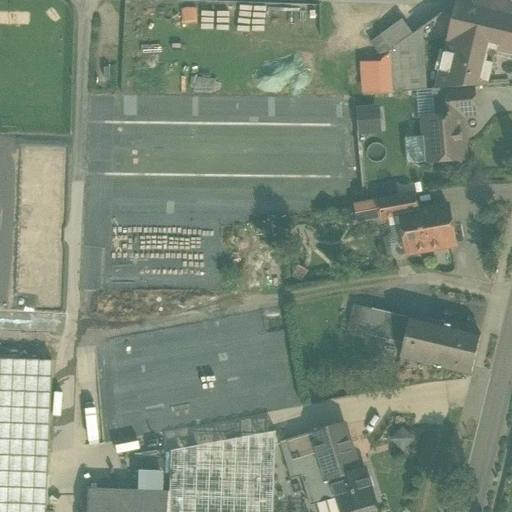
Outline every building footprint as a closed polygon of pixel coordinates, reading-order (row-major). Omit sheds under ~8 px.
[(511,0),(472,0),(471,5),(459,2),(450,40),(450,41),(493,51),(496,51),(511,55),(511,13),(511,12),(511,0)] [(410,36),(399,20),(370,44),(380,59),(381,60),(390,55),(393,93),(427,91),(418,30),(410,36)] [(490,63),(493,51),(450,41),(450,40),(449,39),(437,89),(474,87),(487,85),(493,64),(490,63)] [(380,64),(359,63),(362,93),(393,93),(390,55),(381,60),(380,59),(380,64)] [(437,89),(432,90),(434,118),(461,116),(461,117),(476,116),(474,87),(437,89)] [(379,132),(378,103),(352,105),(353,133),(379,132)] [(434,118),(423,119),(424,137),(426,163),(464,160),(461,117),(461,116),(434,118)] [(406,164),(426,163),(424,137),(404,138),(406,164)] [(414,195),(378,202),(381,217),(382,220),(400,216),(399,215),(417,212),(414,195)] [(381,217),(378,202),(354,206),(358,221),(381,217)] [(443,214),(450,218),(448,206),(442,207),(443,214)] [(417,212),(399,215),(400,216),(403,235),(411,240),(413,253),(455,245),(450,218),(443,214),(442,207),(417,212)] [(411,240),(403,235),(407,254),(413,253),(411,240)] [(370,312),(354,308),(349,328),(366,332),(370,312)] [(410,318),(371,309),(370,312),(366,332),(365,335),(404,344),(410,318)] [(480,334),(410,317),(410,318),(404,344),(400,359),(470,375),(480,334)] [(46,511),(52,362),(0,359),(0,511),(46,511)] [(343,424),(335,426),(335,428),(334,429),(340,446),(349,443),(343,424)] [(339,511),(348,511),(375,504),(364,469),(348,473),(345,463),(352,461),(353,457),(349,443),(340,446),(334,429),(335,428),(335,426),(310,433),(325,482),(330,480),(335,499),(339,511)] [(169,493),(167,493),(166,511),(272,511),(275,432),(171,451),(169,493)] [(316,504),(335,499),(330,480),(325,482),(310,433),(279,443),(291,479),(301,476),(310,506),(316,504)] [(140,474),(139,491),(162,492),(162,475),(140,474)] [(139,491),(88,489),(86,511),(166,511),(167,493),(167,492),(162,492),(139,491)] [(339,511),(335,499),(316,504),(318,511),(339,511)]
